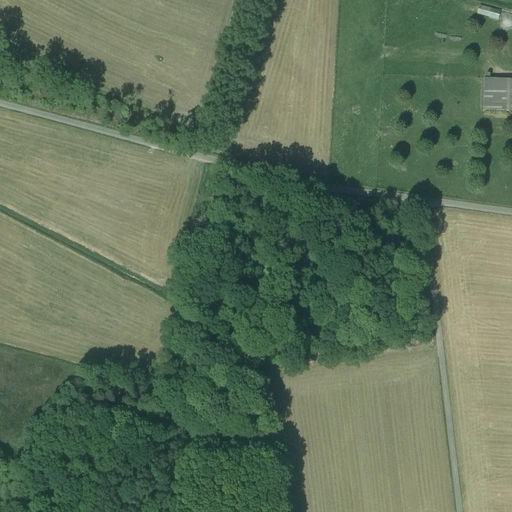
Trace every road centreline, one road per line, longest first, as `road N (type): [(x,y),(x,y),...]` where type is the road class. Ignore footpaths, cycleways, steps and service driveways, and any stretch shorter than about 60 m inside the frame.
road 1 (unclassified): [(421,200),(306,186),(0,103)]
road 2 (unclassified): [(421,200),(458,511)]
road 3 (track): [(306,186),(236,214),(226,235),(253,319),(256,359)]
